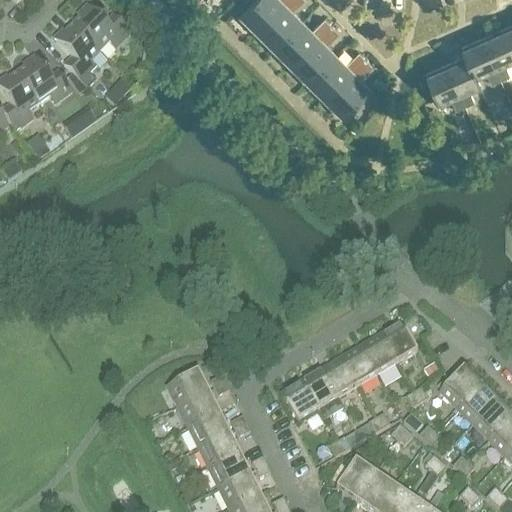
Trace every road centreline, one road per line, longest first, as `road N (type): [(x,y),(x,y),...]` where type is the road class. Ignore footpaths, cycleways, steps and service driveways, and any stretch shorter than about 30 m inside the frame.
road 1 (residential): [(301,511),(239,390),(416,284)]
road 2 (residential): [(511,361),(416,284)]
